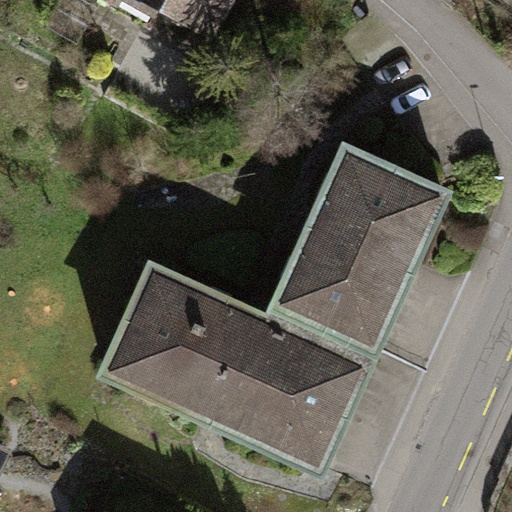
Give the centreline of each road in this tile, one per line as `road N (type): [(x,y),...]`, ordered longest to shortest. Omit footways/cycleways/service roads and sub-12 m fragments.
road 1 (residential): [(412,511),(511,288)]
road 2 (residential): [(416,0),(511,96)]
